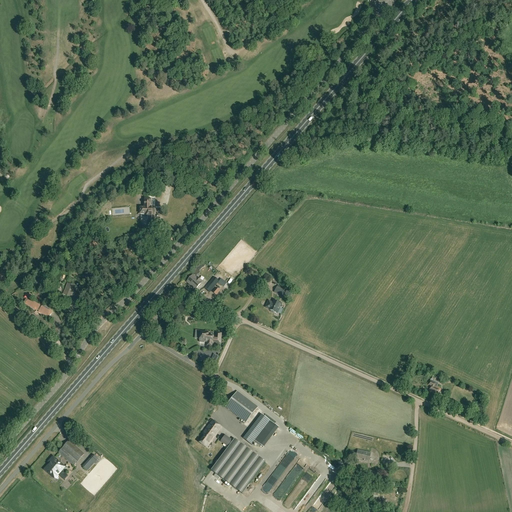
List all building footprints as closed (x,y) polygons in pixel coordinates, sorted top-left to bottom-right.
[(151,208),(151,199),(144,199),(144,208),(140,208),(140,213),(146,213),(145,215),(147,216),(147,225),(150,225),(151,224),(151,225),(155,225),(155,221),(154,221),(154,220),(155,219),(156,220),(158,220),(159,219),(160,217),(158,215),(156,215),(155,216),(154,215),(154,208),(151,208)] [(195,290),(199,286),(202,283),(201,282),(202,281),(197,277),(197,278),(193,275),(190,279),(187,282),(195,290)] [(210,293),(219,281),(214,277),(205,289),(210,293)] [(77,296),(73,295),(76,287),(68,284),(63,295),(72,298),(75,299),(74,302),(79,304),(81,298),(82,297),(83,295),(83,294),(78,292),(77,296)] [(283,297),(285,291),(277,287),(274,293),(283,297)] [(42,307),(30,300),(33,296),(30,294),(27,299),(24,303),(49,318),(53,311),(44,305),(42,307)] [(281,303),(274,300),(273,302),(269,300),(266,307),(270,309),(269,310),(270,311),(273,313),(273,312),(277,314),(281,303)] [(215,337),(213,337),(208,336),(209,332),(206,331),(206,332),(203,332),(203,331),(199,331),(198,339),(200,339),(200,342),(204,343),(204,341),(207,341),(207,346),(213,346),(213,342),(220,343),(221,333),(215,333),(215,337)] [(440,391),(441,389),(435,386),(436,384),(430,381),(428,385),(431,386),(429,391),(438,396),(439,394),(438,393),(439,391),(440,391)] [(246,422),(257,408),(237,392),(225,407),(246,422)] [(251,445),(270,421),(261,414),(243,439),(251,445)] [(207,448),(222,427),(213,421),(203,434),(205,436),(200,443),(207,448)] [(74,466),(85,454),(70,441),(59,453),(74,466)] [(247,487),(264,462),(240,443),(221,467),(247,487)] [(368,463),(371,453),(358,450),(356,460),(368,463)] [(55,479),(65,467),(53,457),(48,462),(50,463),(44,469),(55,479)]
